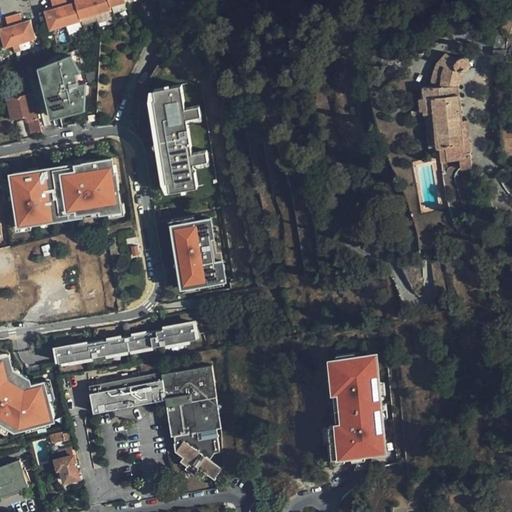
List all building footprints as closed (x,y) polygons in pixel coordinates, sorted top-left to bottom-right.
[(67,4),(66,0),(53,0),(51,1),(52,6),(44,8),(44,10),(67,4)] [(67,4),(44,10),(50,30),(81,21),(80,17),(111,9),(111,6),(127,2),(126,0),(75,0),(76,2),(67,4)] [(21,13),(6,17),(8,25),(23,20),(21,13)] [(8,25),(0,27),(6,46),(36,38),(31,18),(23,20),(8,25)] [(450,65),(443,61),(431,72),(427,90),(417,91),(418,99),(415,100),(417,113),(420,113),(426,149),(436,148),(439,163),(459,161),(460,169),(469,168),(474,167),(469,120),(465,120),(459,78),(464,76),(467,73),(468,68),(466,64),(465,62),(461,59),(457,59),(453,61),(450,65)] [(74,60),(47,67),(56,110),(84,104),(86,86),(80,87),(74,60)] [(56,110),(47,67),(40,69),(51,118),(77,113),(84,106),(84,104),(56,110)] [(189,83),(163,87),(165,97),(162,97),(174,180),(176,180),(178,188),(204,184),(189,83)] [(165,97),(163,87),(156,88),(170,189),(178,188),(176,180),(174,180),(162,97),(165,97)] [(37,118),(31,91),(10,96),(15,117),(25,114),(26,120),(30,120),(37,118)] [(40,130),(37,118),(30,120),(32,132),(40,130)] [(36,167),(19,169),(25,214),(26,219),(37,217),(43,216),(43,212),(107,203),(108,207),(115,206),(126,205),(125,200),(119,155),(102,158),(103,160),(93,162),(93,159),(84,160),(85,167),(55,171),(54,164),(45,166),(46,168),(36,169),(36,167)] [(84,160),(54,164),(55,171),(85,167),(84,160)] [(126,205),(115,206),(116,211),(130,209),(128,199),(125,200),(126,205)] [(107,203),(43,212),(43,216),(44,218),(108,209),(108,207),(107,203)] [(38,223),(37,217),(26,219),(25,214),(22,214),(23,224),(38,223)] [(179,223),(196,221),(195,216),(173,219),(183,286),(188,285),(179,223)] [(217,258),(211,218),(196,221),(179,223),(188,285),(213,281),(212,277),(225,275),(222,258),(217,258)] [(186,324),(53,350),(56,365),(189,341),(186,324)] [(363,354),(334,356),(335,365),(337,381),(337,389),(339,389),(343,423),(337,424),(330,424),(331,439),(332,455),(334,455),(345,454),(352,453),(366,451),(368,451),(368,445),(386,443),(380,386),(367,387),(363,354)] [(0,365),(0,422),(12,429),(48,418),(45,403),(41,385),(16,375),(0,365)] [(179,461),(187,467),(191,461),(199,467),(214,477),(222,465),(221,426),(210,365),(78,388),(83,414),(165,399),(171,435),(174,435),(176,451),(183,456),(179,461)] [(337,389),(333,389),(337,424),(343,423),(339,389),(337,389)] [(62,437),(62,440),(68,438),(66,430),(51,434),(52,439),(62,437)] [(58,458),(72,454),(68,438),(62,440),(64,447),(56,449),(58,458)] [(353,460),(366,458),(366,451),(352,453),(353,460)] [(74,481),(82,479),(79,467),(76,467),(72,454),(58,458),(63,480),(74,478),(74,481)] [(0,498),(34,486),(24,460),(0,468),(0,498)] [(191,461),(187,467),(185,470),(193,476),(199,467),(191,461)]
